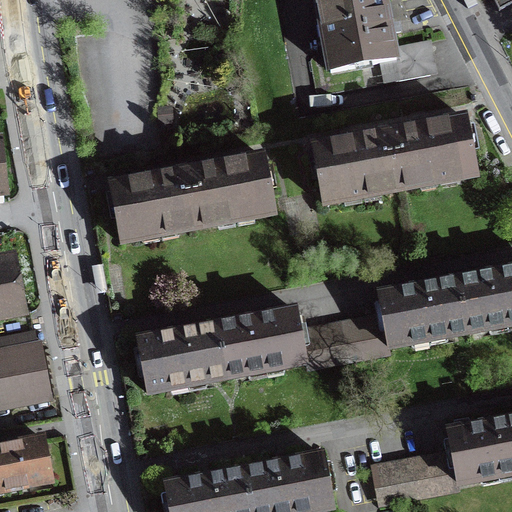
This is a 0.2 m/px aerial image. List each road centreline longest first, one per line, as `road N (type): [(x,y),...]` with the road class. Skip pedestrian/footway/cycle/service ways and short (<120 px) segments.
road 1 (secondary): [(20,0),(102,472)]
road 2 (residential): [(102,472),(511,397)]
road 3 (residential): [(447,0),(511,125)]
